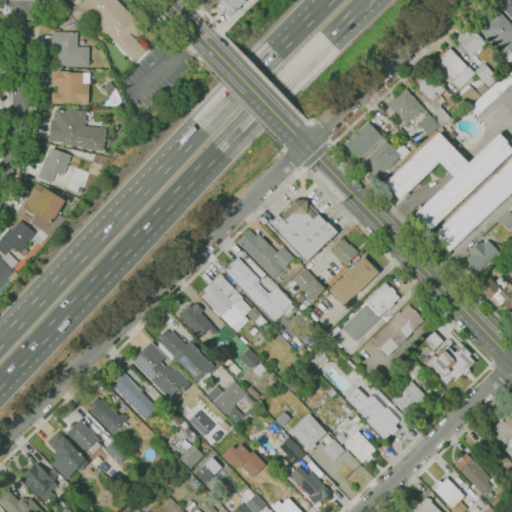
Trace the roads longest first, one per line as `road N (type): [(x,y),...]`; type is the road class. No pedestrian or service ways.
road 1 (residential): [(458,0),(0,441)]
road 2 (secondary): [(511,359),(278,117)]
road 3 (motorway): [(0,377),(217,152)]
road 4 (motorway): [(202,127),(0,341)]
road 5 (residential): [(511,362),(362,511)]
road 6 (residential): [(23,0),(19,123),(0,184)]
road 7 (motorway): [(217,152),(327,39)]
